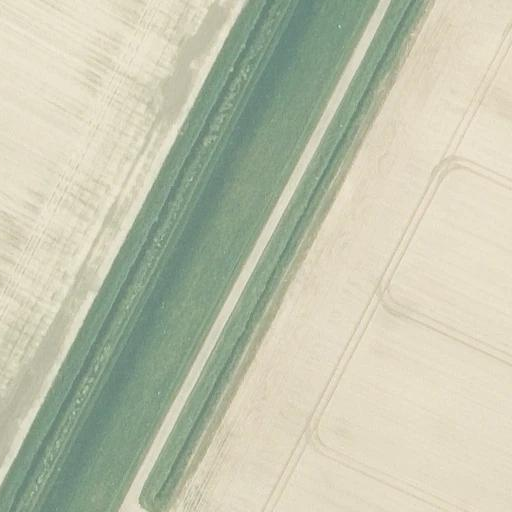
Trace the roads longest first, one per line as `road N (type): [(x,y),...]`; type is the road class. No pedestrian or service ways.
road 1 (unclassified): [(127,511),(391,0)]
road 2 (track): [(30,511),(289,0)]
